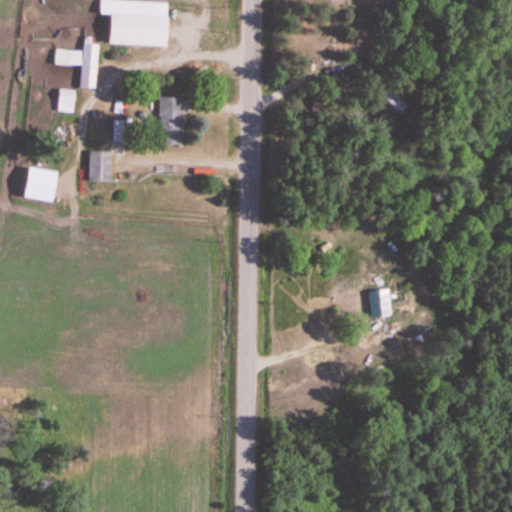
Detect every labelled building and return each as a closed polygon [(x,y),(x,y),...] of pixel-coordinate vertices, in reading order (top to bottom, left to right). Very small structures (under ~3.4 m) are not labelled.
[(164,47),(166,2),(123,0),(98,0),(97,14),(107,14),(106,44),(164,47)] [(96,41),(81,41),(81,51),(54,50),(53,65),(79,66),(78,88),(94,89),(96,41)] [(405,92),(383,70),(368,84),(399,115),(407,106),(399,98),(405,92)] [(56,111),(71,113),(74,92),(58,90),(56,111)] [(158,146),(180,146),(180,98),(158,98),(158,146)] [(112,142),(122,142),(122,121),(112,121),(112,142)] [(87,183),(111,183),(111,152),(87,152),(87,183)] [(50,203),(55,172),(26,168),(21,199),(50,203)] [(389,317),(386,289),(367,292),(369,319),(389,317)]
